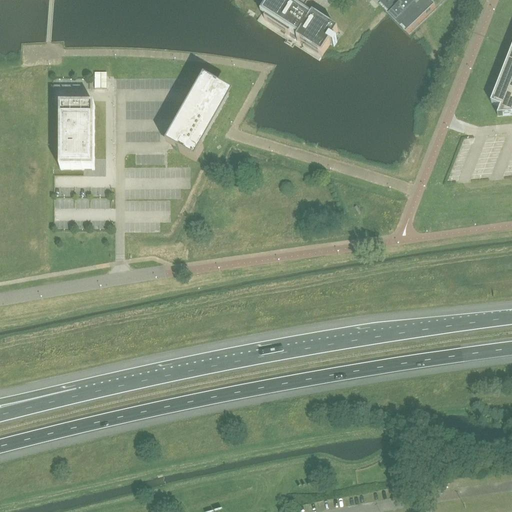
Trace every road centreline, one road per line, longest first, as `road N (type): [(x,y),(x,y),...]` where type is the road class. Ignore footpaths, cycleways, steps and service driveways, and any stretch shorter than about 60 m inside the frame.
road 1 (motorway): [(0,447),(252,389),(511,349)]
road 2 (motorway): [(511,318),(79,394)]
road 3 (unclassified): [(404,240),(171,273)]
road 4 (unclassified): [(0,299),(171,273)]
road 5 (unclassified): [(445,124),(492,0)]
road 6 (unclassified): [(404,240),(445,124)]
